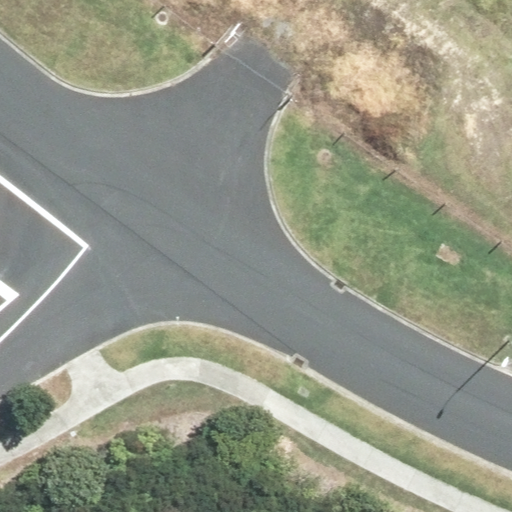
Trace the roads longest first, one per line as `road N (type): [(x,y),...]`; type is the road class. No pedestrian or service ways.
road 1 (residential): [(511,385),(147,190)]
road 2 (residential): [(147,190),(0,347)]
road 3 (residential): [(147,190),(0,71)]
